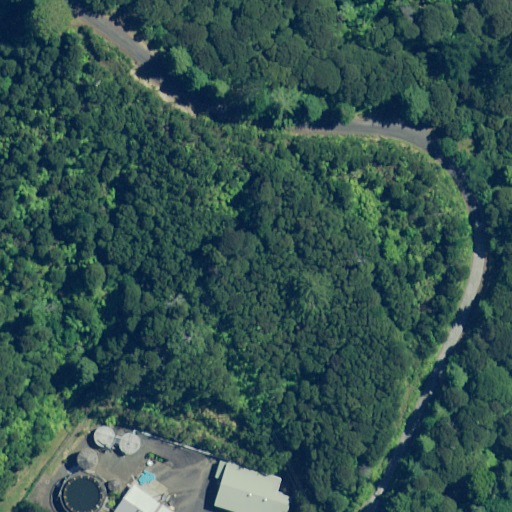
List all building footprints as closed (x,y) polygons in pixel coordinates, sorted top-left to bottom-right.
[(136,452),(139,449),(139,448),(140,447),(140,445),(140,443),(140,441),(139,439),(138,438),(137,437),(136,435),(134,434),(132,434),(130,434),(129,434),(127,434),(125,434),(124,435),(122,437),(121,438),(114,437),(114,436),(114,434),(113,433),(112,431),(111,430),(109,429),(107,428),(106,427),(104,427),(102,427),(100,428),(99,429),(97,430),(96,431),(95,432),(94,434),(93,436),(93,437),(93,439),(94,441),(95,443),(96,444),(97,445),(98,447),(100,447),(102,448),(103,448),(105,448),(108,447),(109,447),(110,446),(111,445),(112,443),(119,445),(120,447),(120,448),(121,450),(122,451),(124,452),(125,453),(127,454),(129,454),(130,454),(132,454),(134,453),(136,452)] [(87,469),(89,469),(92,468),(93,467),(94,466),(95,465),(96,463),(96,462),(96,460),(96,458),(96,457),(95,456),(94,454),(93,453),(91,452),(90,452),(88,451),(87,451),(85,451),(84,452),(82,453),(81,454),(80,455),(79,456),(79,457),(78,459),(78,461),(78,462),(79,464),(79,465),(80,466),(82,467),(83,468),(84,469),(86,469),(87,469)] [(130,454),(124,463),(133,470),(139,461),(130,454)] [(108,472),(109,472),(114,470),(115,469),(116,468),(116,466),(116,465),(116,463),(116,462),(115,461),(115,460),(114,458),(113,458),(111,457),(110,456),(109,456),(107,456),(106,457),(105,457),(103,458),(102,459),(101,460),(101,461),(100,462),(100,464),(100,465),(100,467),(101,468),(102,469),(103,470),(104,471),(105,472),(106,472),(108,472)] [(165,467),(150,460),(146,469),(161,475),(165,467)] [(273,496),(278,480),(224,464),(217,486),(227,489),(226,490),(221,509),(232,511),(285,511),(289,501),(273,496)] [(122,482),(123,482),(128,479),(129,478),(130,477),(130,476),(130,474),(130,473),(130,472),(130,470),(129,469),(128,468),(127,467),(126,466),(124,466),(123,466),(121,466),(120,466),(119,467),(118,467),(117,468),(116,469),(115,471),(115,472),(114,473),(114,475),(115,476),(115,477),(116,479),(117,480),(118,481),(119,481),(121,482),(122,482)] [(167,490),(142,471),(137,478),(162,497),(167,490)] [(96,511),(98,511),(101,508),(103,505),(104,501),(105,498),(105,494),(104,490),(103,486),(101,483),(99,480),(96,478),(93,476),(89,474),(85,473),(82,473),(78,474),(74,475),(71,477),(68,479),(65,482),(63,485),(62,489),(61,493),(61,496),(62,500),(63,504),(65,507),(67,510),(69,511),(96,511)] [(169,511),(132,486),(113,511),(169,511)]
